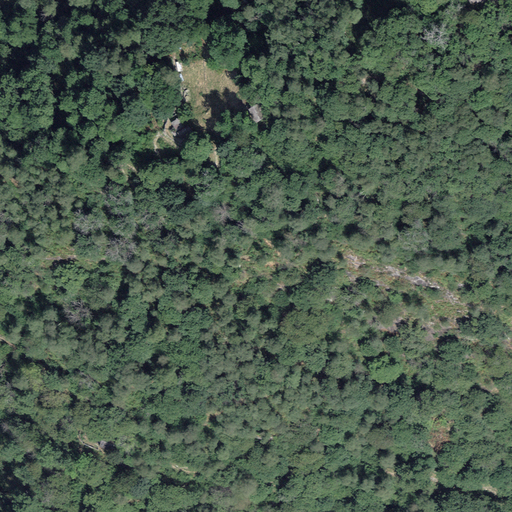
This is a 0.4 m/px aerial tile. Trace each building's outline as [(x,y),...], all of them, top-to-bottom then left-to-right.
[(498,0),(468,0),(471,9),(499,0),(498,0)] [(257,104),(247,110),(256,125),(266,118),(257,104)] [(179,114),(167,126),(187,144),(198,132),(179,114)] [(114,444),(100,441),(98,449),(113,452),(114,444)] [(130,456),(122,457),(123,466),(131,465),(130,456)] [(156,473),(145,473),(145,482),(155,482),(156,473)]
